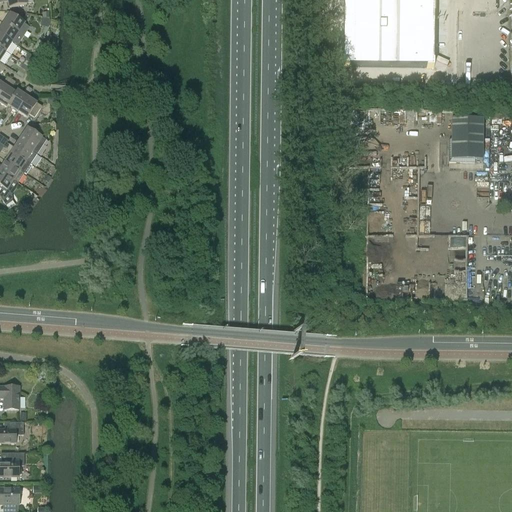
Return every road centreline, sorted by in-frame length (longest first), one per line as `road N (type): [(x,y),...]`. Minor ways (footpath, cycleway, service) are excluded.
road 1 (motorway): [(261,511),(269,0)]
road 2 (motorway): [(242,0),(236,511)]
